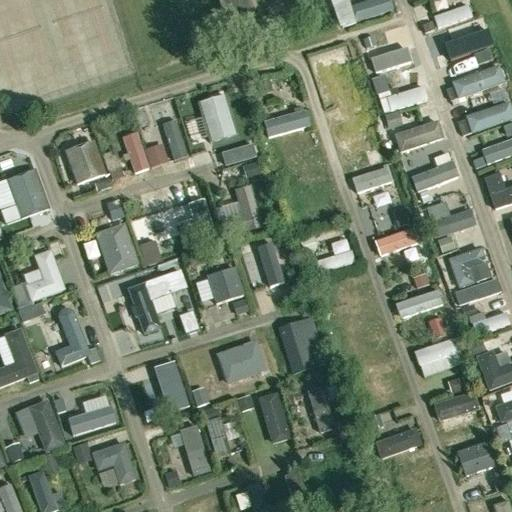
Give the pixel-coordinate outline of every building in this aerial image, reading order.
[(219,0),(227,25),(253,17),(248,0),(219,0)] [(386,0),(383,0),(352,10),(357,26),(391,15),(386,0)] [(471,20),(467,7),(433,19),(438,32),(471,20)] [(483,51),(478,37),(445,49),(450,63),(483,51)] [(370,63),(375,77),(413,64),(408,50),(370,63)] [(356,111),(367,107),(355,68),(344,71),(356,111)] [(453,89),(446,92),(450,104),(457,101),(458,101),(458,102),(503,86),(497,69),(452,86),(453,89)] [(378,97),(380,103),(384,116),(426,102),(422,90),(391,99),(389,93),(378,97)] [(201,137),(209,134),(212,145),(241,136),(229,98),(201,107),(206,124),(198,126),(201,137)] [(511,122),(511,116),(508,106),(466,121),(458,124),(463,139),(471,136),(472,137),(511,122)] [(268,142),(310,130),(305,114),(263,125),(268,142)] [(174,163),(187,159),(176,124),(163,128),(174,163)] [(437,125),(395,138),(400,155),(442,141),(437,125)] [(346,136),(351,153),(375,145),(369,129),(346,136)] [(136,177),(149,172),(136,137),(123,141),(136,177)] [(511,141),(481,153),(486,167),(511,157),(511,141)] [(93,146),(66,155),(78,187),(104,178),(93,146)] [(239,155),(243,166),(255,162),(257,162),(252,148),(238,152),(239,155)] [(452,165),(450,166),(447,156),(433,161),(437,171),(411,180),(417,195),(457,180),(452,165)] [(257,164),(246,168),(250,180),(261,177),(257,164)] [(387,171),(352,182),(357,196),(391,185),(387,171)] [(0,210),(6,226),(21,221),(47,211),(34,174),(7,183),(8,184),(0,186),(0,210)] [(511,189),(505,192),(500,177),(486,181),(496,211),(511,206),(511,189)] [(96,195),(109,190),(106,182),(93,187),(96,195)] [(252,191),(237,195),(243,217),(223,223),(227,240),(263,230),(252,191)] [(195,224),(202,247),(216,243),(204,203),(190,207),(195,224)] [(436,241),(475,229),(470,214),(432,226),(436,241)] [(138,269),(123,229),(97,238),(112,278),(138,269)] [(376,245),(381,259),(419,245),(414,231),(376,245)] [(157,265),(150,244),(140,248),(146,269),(157,265)] [(271,291),(284,287),(272,247),(259,251),(271,291)] [(312,265),(316,277),(354,266),(350,253),(312,265)] [(490,280),(480,253),(451,263),(460,290),(490,280)] [(64,295),(50,254),(34,260),(42,282),(27,287),(34,306),(37,304),(49,300),(64,295)] [(208,280),(216,306),(241,299),(233,272),(208,280)] [(0,318),(12,314),(0,281),(0,318)] [(145,286),(129,292),(144,337),(161,331),(145,286)] [(30,304),(26,293),(15,297),(19,308),(30,304)] [(438,293),(398,307),(403,321),(443,307),(438,293)] [(368,299),(335,310),(339,322),(372,311),(368,299)] [(249,314),(245,301),(233,305),(237,317),(249,314)] [(45,317),(41,306),(18,313),(22,325),(45,317)] [(88,360),(91,367),(92,366),(101,363),(95,350),(89,353),(89,352),(74,315),(67,311),(60,314),(58,320),(70,349),(55,355),(61,371),(88,360)] [(505,316),(487,323),(484,316),(476,319),(469,321),(472,330),(473,330),(477,340),(509,329),(505,316)] [(297,379),(327,369),(312,325),(282,336),(297,379)] [(15,366),(0,372),(0,389),(36,376),(20,334),(5,340),(15,366)] [(415,354),(420,368),(461,354),(457,340),(415,354)] [(386,343),(348,355),(352,368),(390,356),(386,343)] [(264,373),(255,346),(219,358),(227,385),(264,373)] [(489,392),(511,383),(511,366),(511,367),(506,355),(494,360),(492,355),(477,360),(489,392)] [(172,415),(189,410),(174,365),(157,371),(172,415)] [(363,403),(367,417),(406,405),(402,390),(363,403)] [(334,430),(322,392),(308,396),(320,435),(334,430)] [(260,402),(273,445),(289,440),(276,397),(260,402)] [(478,415),(473,397),(435,410),(441,427),(478,415)] [(239,400),(243,413),(252,411),(248,398),(239,400)] [(511,405),(496,411),(501,426),(511,422),(511,405)] [(44,406),(28,413),(15,418),(25,443),(39,438),(46,456),(62,449),(44,406)] [(216,409),(199,414),(202,423),(219,418),(216,409)] [(216,460),(229,456),(220,423),(206,427),(216,460)] [(198,432),(182,437),(195,480),(211,475),(198,432)] [(376,446),(382,461),(420,448),(415,433),(376,446)] [(136,481),(124,447),(94,457),(99,473),(113,468),(120,486),(136,481)] [(465,478),(495,468),(488,447),(458,457),(465,478)] [(287,457),(290,469),(306,465),(302,453),(287,457)] [(65,511),(60,496),(51,499),(43,476),(28,481),(38,511),(65,511)] [(299,476),(284,481),(294,511),(304,511),(310,510),(299,476)] [(246,491),(252,511),(267,511),(259,487),(246,491)] [(0,501),(4,511),(19,511),(10,488),(0,491),(0,501)] [(224,511),(221,497),(206,502),(208,511),(224,511)] [(494,508),(494,511),(511,511),(508,503),(494,508)]
